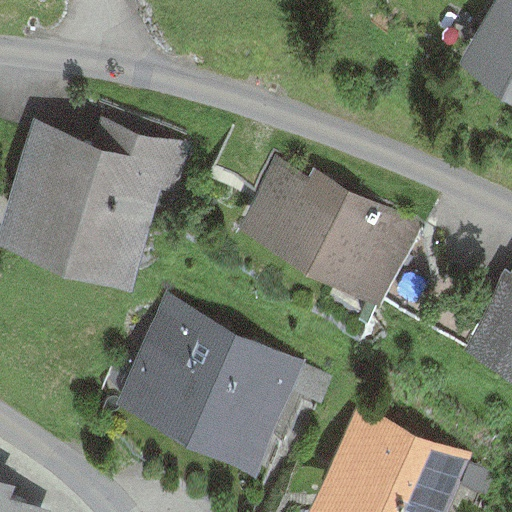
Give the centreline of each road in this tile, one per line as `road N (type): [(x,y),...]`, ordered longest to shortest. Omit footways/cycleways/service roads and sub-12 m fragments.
road 1 (unclassified): [(511,213),(302,112),(118,55)]
road 2 (unclassified): [(0,425),(111,483)]
